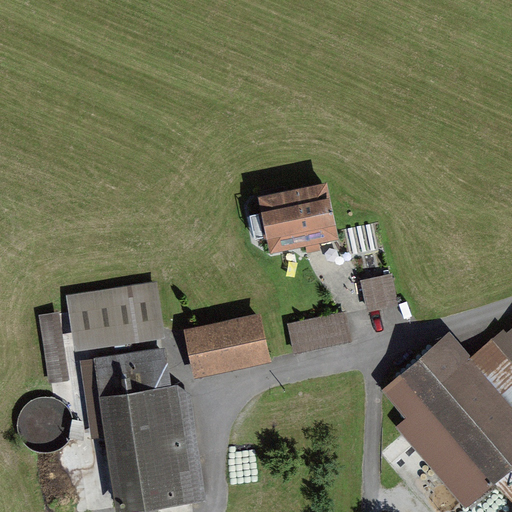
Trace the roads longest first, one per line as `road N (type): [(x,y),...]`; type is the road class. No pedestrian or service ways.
road 1 (track): [(511,302),(390,342),(377,383),(374,511)]
road 2 (track): [(390,342),(232,381),(218,418),(222,507)]
